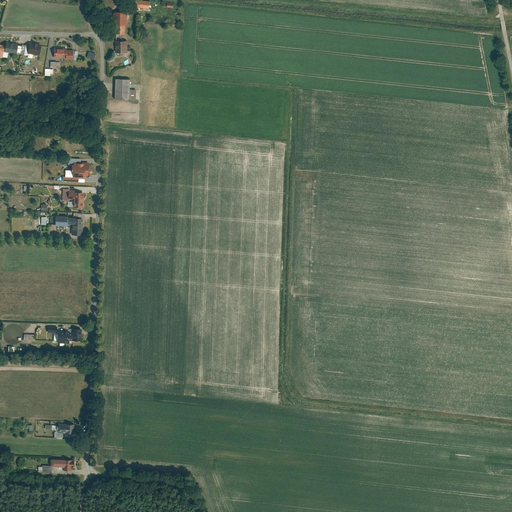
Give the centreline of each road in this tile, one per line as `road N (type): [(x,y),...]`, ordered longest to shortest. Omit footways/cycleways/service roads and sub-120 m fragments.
road 1 (residential): [(0,33),(89,35),(102,51),(85,473)]
road 2 (track): [(85,473),(169,484),(189,496),(195,511)]
